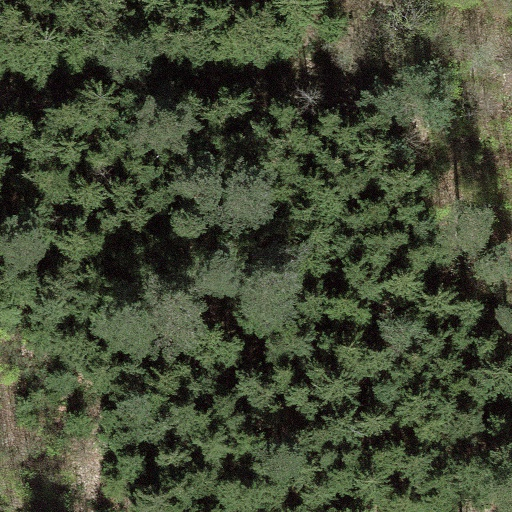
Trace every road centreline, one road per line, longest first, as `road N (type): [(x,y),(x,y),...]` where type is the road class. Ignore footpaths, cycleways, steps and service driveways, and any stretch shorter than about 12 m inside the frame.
road 1 (track): [(0,83),(511,48)]
road 2 (track): [(389,0),(511,35)]
